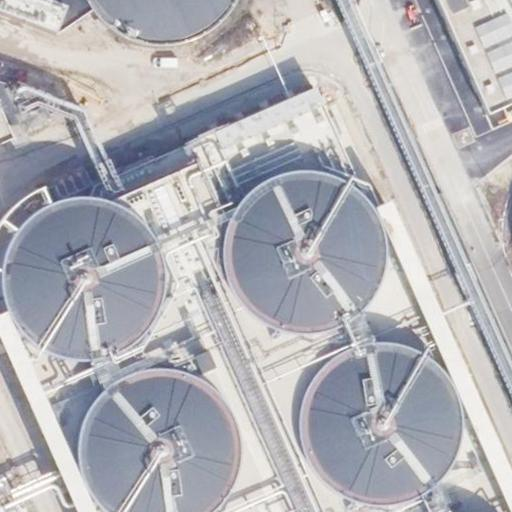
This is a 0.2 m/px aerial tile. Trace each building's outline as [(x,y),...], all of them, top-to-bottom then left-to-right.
[(189,41),(213,27),(231,7),(234,0),(84,0),(88,9),(108,30),(134,43),(163,47),(189,41)] [(479,33),(434,50),(458,109),(476,102),(479,109),(511,97),(504,80),(498,82),(479,33)] [(118,325),(145,282),(121,235),(75,206),(46,220),(38,215),(13,254),(18,262),(6,280),(20,308),(30,314),(42,338),(69,355),(93,343),(98,335),(118,325)] [(295,408),(359,498),(430,448),(412,424),(430,411),(412,385),(402,392),(388,371),(382,375),(368,357),(295,408)] [(95,511),(215,511),(231,460),(209,397),(152,380),(110,395),(104,417),(88,423),(77,460),(95,511)]
